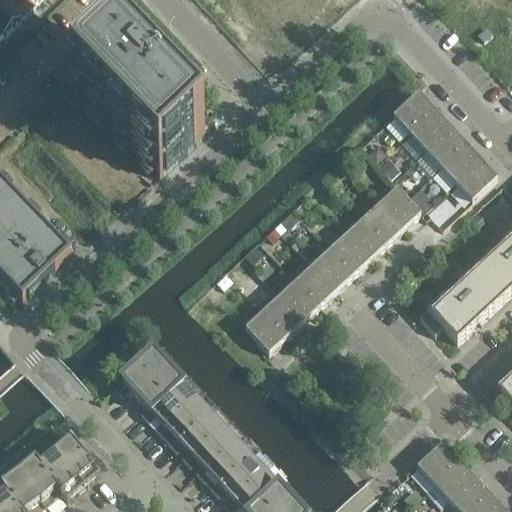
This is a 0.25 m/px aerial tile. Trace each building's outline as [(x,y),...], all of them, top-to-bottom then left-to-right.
[(21,0),(0,0),(0,6),(20,28),(35,13),(21,0)] [(21,0),(35,13),(48,0),(21,0)] [(246,0),(296,55),(336,19),(319,0),(246,0)] [(0,6),(0,38),(4,43),(5,44),(21,28),(20,28),(0,6)] [(115,47),(70,90),(160,183),(205,141),(115,47)] [(393,123),(410,140),(435,117),(419,99),(393,123)] [(410,140),(425,157),(450,134),(435,117),(410,140)] [(425,157),(441,174),(466,150),(450,134),(425,157)] [(441,174),(456,191),(481,167),(466,150),(441,174)] [(481,167),(456,191),(472,208),(497,184),(481,167)] [(71,261),(0,187),(0,283),(23,307),(71,261)] [(397,195),(380,211),(403,236),(421,220),(397,195)] [(380,211),(363,226),(387,252),(403,236),(380,211)] [(363,226),(346,242),(370,267),(387,252),(363,226)] [(511,238),(497,253),(511,268),(511,238)] [(346,242),(330,257),(353,283),(370,267),(346,242)] [(511,268),(497,253),(474,274),(504,306),(511,298),(511,268)] [(330,257),(313,273),(336,298),(353,283),(330,257)] [(313,273),(296,288),(320,314),(336,298),(313,273)] [(474,274),(451,296),(480,328),(481,328),(504,306),(474,274)] [(296,288),(279,304),(303,329),(320,314),(296,288)] [(451,296),(428,317),(444,334),(443,334),(457,350),(473,335),(475,336),(482,329),(481,328),(480,328),(451,296)] [(279,304),(263,319),(286,345),(303,329),(279,304)] [(428,317),(420,325),(435,342),(443,334),(444,334),(428,317)] [(286,345),(263,319),(245,335),(269,361),(286,345)] [(101,407),(56,356),(42,369),(30,380),(75,430),(87,420),(101,407)] [(130,396),(147,414),(151,417),(181,389),(153,358),(115,393),(123,402),(130,396)] [(511,413),(511,385),(498,398),(511,413)] [(156,423),(161,429),(163,431),(194,402),(181,389),(151,417),(147,414),(140,420),(149,429),(156,423)] [(170,438),(175,444),(177,446),(208,417),(194,402),(163,431),(161,429),(154,435),(163,444),(170,438)] [(184,453),(189,459),(191,461),(222,432),(208,417),(177,446),(175,444),(168,450),(177,459),(184,453)] [(197,467),(203,474),(205,476),(236,447),(222,432),(191,461),(189,459),(182,465),(190,474),(197,467)] [(65,441),(50,453),(83,493),(100,480),(67,439),(65,441)] [(211,482),(217,488),(219,491),(249,462),(236,447),(205,476),(203,474),(196,480),(204,489),(211,482)] [(417,474),(433,491),(459,468),(443,450),(417,474)] [(35,465),(34,466),(68,506),(83,493),(50,453),(36,466),(35,465)] [(225,497),(231,503),(232,503),(235,506),(265,478),(274,470),(260,455),(251,464),(249,462),(219,491),(217,488),(210,495),(218,504),(225,497)] [(18,478),(44,511),(47,511),(61,501),(66,507),(68,506),(34,466),(19,479),(18,478)] [(433,491),(449,508),(474,484),(459,468),(433,491)] [(18,480),(2,491),(17,511),(44,511),(18,478),(18,479),(18,480)] [(258,511),(278,493),(265,478),(235,506),(232,503),(231,503),(224,510),(225,511),(258,511)] [(449,508),(452,511),(477,511),(490,501),(474,484),(449,508)] [(373,485),(342,511),(368,511),(384,497),(378,490),(373,485)] [(1,492),(0,493),(0,511),(17,511),(2,491),(1,492)] [(258,511),(295,511),(278,493),(258,511)] [(477,511),(499,511),(490,501),(477,511)]
